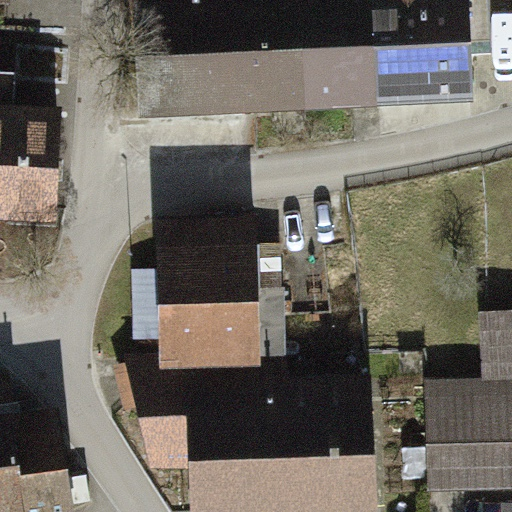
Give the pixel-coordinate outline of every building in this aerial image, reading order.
[(0,0),(0,214),(63,220),(73,98),(15,93),(19,0),(0,0)] [(466,0),(140,0),(146,124),(472,108),(466,0)] [(261,219),(160,222),(162,356),(128,360),(151,471),(189,469),(191,511),(386,511),(376,372),(266,377),(261,219)] [(511,312),(478,314),(480,381),(428,383),(432,490),(511,486),(511,312)] [(0,511),(74,511),(61,411),(0,419),(0,511)]
